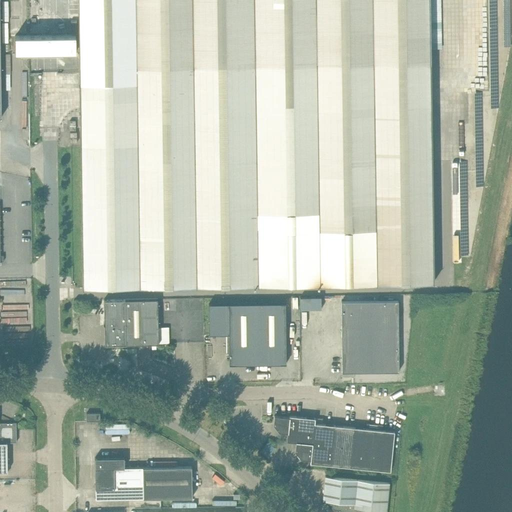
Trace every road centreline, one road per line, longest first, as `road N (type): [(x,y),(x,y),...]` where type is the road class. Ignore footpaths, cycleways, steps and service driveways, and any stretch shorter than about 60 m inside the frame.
road 1 (unclassified): [(52,383),(51,81)]
road 2 (unclassified): [(166,416),(184,396),(316,392),(392,410)]
road 3 (unclassified): [(282,511),(211,443),(166,416)]
road 4 (unclassified): [(55,511),(52,383)]
